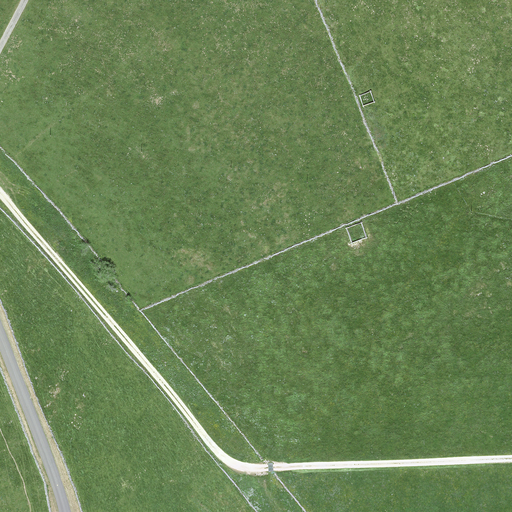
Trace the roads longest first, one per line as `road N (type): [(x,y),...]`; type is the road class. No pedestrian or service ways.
road 1 (track): [(511,457),(230,462),(0,194)]
road 2 (tertiary): [(0,335),(63,511)]
